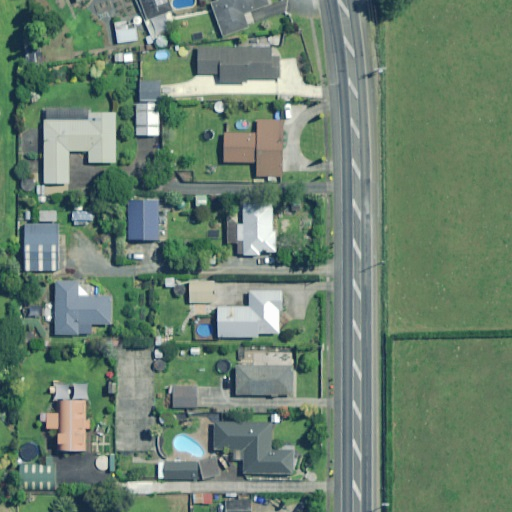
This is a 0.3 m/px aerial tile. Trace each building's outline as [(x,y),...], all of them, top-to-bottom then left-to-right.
[(167,0),(139,0),(148,22),(172,13),(167,0)] [(218,0),(219,2),(211,5),(223,38),(248,29),(244,16),(269,7),(266,0),(218,0)] [(127,30),(126,22),(114,24),(117,44),(137,41),(135,29),(127,30)] [(272,50),(198,49),(198,76),(221,76),(221,83),(247,84),(247,80),(279,80),(280,59),(272,59),(272,50)] [(160,83),(141,83),(141,103),(160,103),(160,83)] [(158,107),(136,107),(136,137),(158,137),(158,107)] [(88,124),(45,124),(45,186),(69,186),(69,164),(114,164),(114,116),(88,116),(88,124)] [(283,179),(283,123),(258,123),(258,135),(225,135),(225,164),(257,164),(257,180),(283,179)] [(53,197),(36,197),(36,221),(54,221),(53,197)] [(208,221),(208,200),(196,200),(196,221),(208,221)] [(159,204),(129,204),(129,241),(159,241),(159,204)] [(92,221),(92,207),(71,207),(71,221),(92,221)] [(272,211),(244,211),(244,226),(237,227),(237,243),(244,243),(244,258),(259,258),(259,255),(275,255),(275,234),(272,234),(272,211)] [(58,226),(26,226),(26,273),(59,273),(58,226)] [(174,287),(172,278),(157,281),(159,290),(174,287)] [(213,303),(214,283),(189,283),(189,303),(213,303)] [(79,284),(56,284),(57,337),(78,337),(78,327),(112,327),(112,300),(79,300),(79,284)] [(282,314),(282,293),(250,293),(250,310),(219,310),(219,340),(257,340),(257,336),(280,336),(280,314),(282,314)] [(294,369),(237,369),(237,397),(294,397),(294,369)] [(87,384),(72,384),(72,398),(86,398),(87,384)] [(68,385),(54,385),(54,399),(68,399),(68,385)] [(196,389),(174,390),(174,410),(197,410),(196,389)] [(60,432),(60,456),(85,456),(84,406),(60,406),(60,418),(47,418),(47,432),(60,432)] [(272,425),(215,425),(215,453),(244,453),(244,478),(292,477),(292,454),(272,454),(272,425)] [(220,476),(216,457),(200,461),(203,479),(220,476)] [(55,463),(20,463),(20,487),(55,487),(55,463)] [(198,464),(165,464),(165,481),(198,481),(198,464)] [(250,511),(250,503),(226,503),(225,511),(250,511)]
